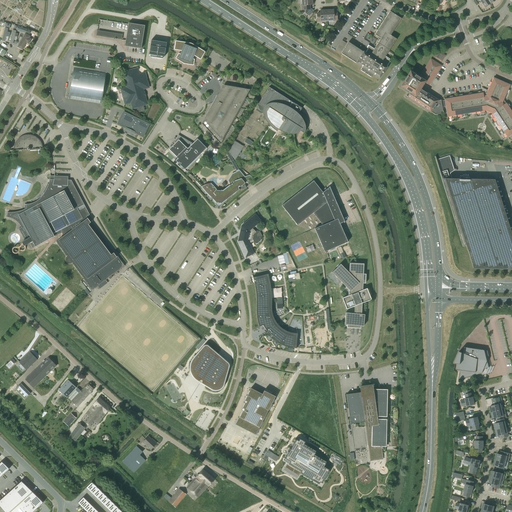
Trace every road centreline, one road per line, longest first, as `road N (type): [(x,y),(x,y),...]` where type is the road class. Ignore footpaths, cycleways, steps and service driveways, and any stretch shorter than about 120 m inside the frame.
road 1 (residential): [(300,361),(358,360),(374,345),(378,257),(348,172),(331,160),(302,166),(213,236)]
road 2 (residential): [(287,511),(133,414),(0,297)]
road 3 (secondary): [(427,292),(420,511)]
road 4 (secondary): [(424,511),(438,299)]
road 5 (secondary): [(438,287),(437,248),(417,172),(371,104)]
road 6 (secondary): [(201,0),(362,113)]
road 7 (secondary): [(362,113),(407,176),(421,213),(427,292)]
road 8 (secondary): [(371,104),(224,0)]
road 9 (residential): [(242,325),(172,293),(140,249),(130,214)]
